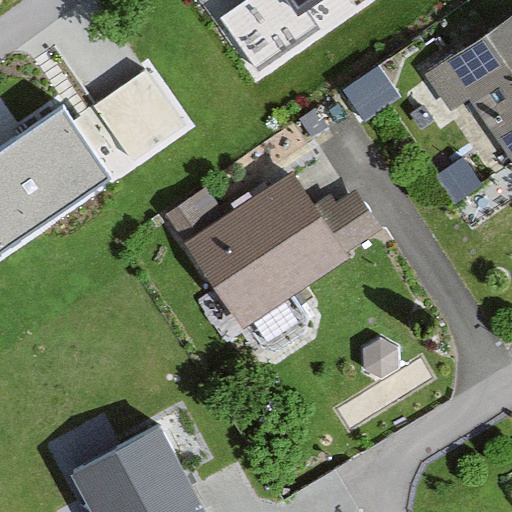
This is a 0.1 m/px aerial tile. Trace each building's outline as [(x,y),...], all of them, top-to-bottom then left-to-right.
[(238,0),(227,8),(260,57),(324,15),(305,0),(238,0)] [(511,16),(452,59),(511,143),(511,16)] [(57,89),(0,128),(0,243),(179,118),(141,64),(73,112),(57,89)] [(301,167),(196,236),(249,317),(355,249),(301,167)] [(219,511),(159,403),(63,456),(94,511),(219,511)]
